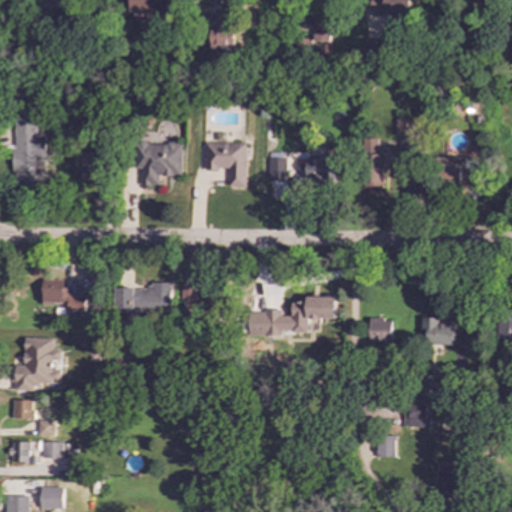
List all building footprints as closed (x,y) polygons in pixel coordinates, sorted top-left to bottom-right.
[(128,0),(128,13),(166,15),(166,0),(128,0)] [(370,3),(369,14),(409,16),(409,0),(383,0),(383,4),(370,3)] [(206,53),(232,53),(232,20),(218,20),(218,13),(206,13),(206,53)] [(330,15),(311,16),(313,43),(331,42),(330,15)] [(376,39),(364,39),(364,57),(376,58),(376,39)] [(45,159),(45,136),(36,136),(36,118),(14,118),(13,184),(35,184),(35,158),(45,159)] [(396,135),(406,135),(406,144),(419,144),(420,119),(396,118),(396,135)] [(379,139),(364,138),(363,188),(383,188),(384,154),(379,154),(379,139)] [(182,143),(136,142),(135,169),(141,169),(141,185),(159,185),(159,175),(181,176),(182,143)] [(246,143),(204,142),(204,169),(228,170),(228,186),(245,187),(246,143)] [(100,151),(80,152),(81,182),(102,181),(100,151)] [(305,157),(305,181),(333,182),(334,157),(305,157)] [(285,180),(286,158),(267,158),(267,180),(285,180)] [(478,171),(463,171),(463,164),(443,163),(442,186),(478,187),(478,171)] [(197,301),(198,281),(181,281),(180,301),(197,301)] [(84,312),(84,296),(67,295),(67,289),(42,288),(41,304),(65,305),(65,311),(84,312)] [(335,297),(306,296),(305,301),(291,301),(291,316),(280,316),(280,310),(247,310),(247,334),(306,335),(306,319),(335,319),(335,297)] [(511,306),(510,306),(509,319),(498,318),(495,337),(511,338),(511,306)] [(454,345),(454,324),(438,323),(438,318),(420,317),(420,344),(454,345)] [(391,319),(369,319),(368,341),(391,342),(391,319)] [(14,390),(34,391),(34,386),(50,387),(50,379),(60,379),(60,372),(52,372),(52,361),(60,361),(61,350),(53,350),(53,338),(23,338),(23,365),(15,365),(14,390)] [(419,396),(438,395),(437,374),(419,375),(419,396)] [(32,400),(12,400),(12,419),(32,419),(32,400)] [(429,427),(429,419),(425,419),(426,404),(404,404),(404,426),(429,427)] [(37,435),(54,435),(54,421),(38,420),(37,435)] [(394,457),(394,436),(375,436),(376,457),(394,457)] [(31,442),(11,442),(11,463),(31,464),(31,442)] [(41,458),(67,459),(68,443),(42,442),(41,458)] [(438,497),(462,497),(463,462),(440,461),(438,497)] [(63,487),(40,487),(39,508),(63,509),(63,487)] [(5,511),(28,511),(29,497),(6,496),(5,511)]
